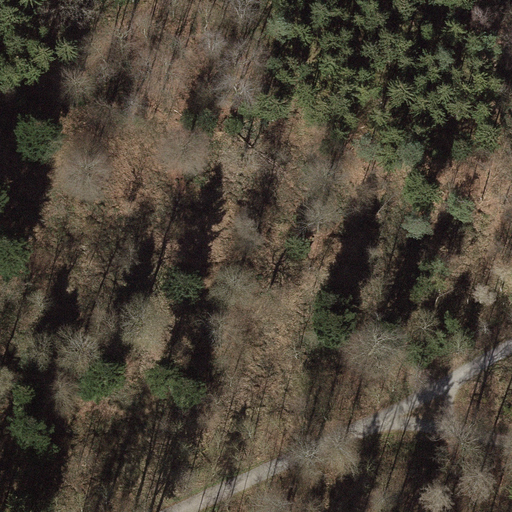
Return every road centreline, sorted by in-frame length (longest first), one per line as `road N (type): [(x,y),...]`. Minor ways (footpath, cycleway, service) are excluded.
road 1 (track): [(511,351),(392,418),(180,511)]
road 2 (track): [(392,418),(511,440)]
